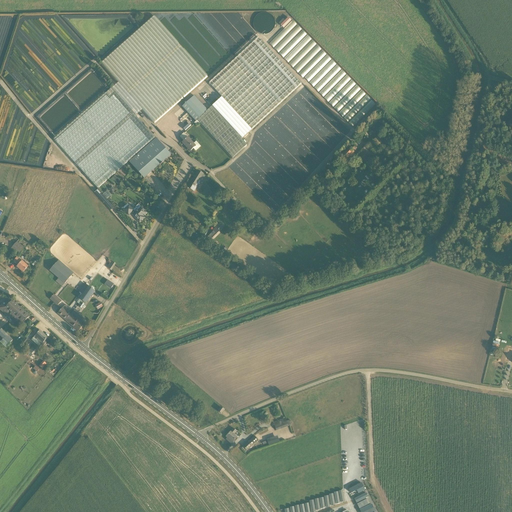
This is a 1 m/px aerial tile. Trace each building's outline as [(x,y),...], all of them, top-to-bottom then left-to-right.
[(257,30),(272,32),(274,16),(261,14),(260,24),(258,24),(257,30)] [(154,17),(101,63),(118,83),(142,110),(154,123),(207,77),(154,17)] [(288,17),(285,20),(280,25),(283,28),(291,20),(288,17)] [(197,126),(198,125),(200,123),(232,159),(247,146),(241,140),(301,84),(258,37),(209,83),(221,97),(211,107),(208,110),(195,122),(194,123),(197,126)] [(155,138),(135,115),(112,89),(111,88),(54,139),(98,189),(155,138)] [(182,107),(195,122),(208,110),(194,96),(182,107)] [(129,162),(144,179),(170,155),(156,138),(129,162)] [(193,144),(188,138),(183,141),(182,143),(190,151),(193,148),(196,151),(201,146),(196,142),(193,144)] [(357,149),(352,145),(349,148),(348,148),(341,156),(346,161),(357,149)] [(361,164),(367,158),(366,157),(371,152),(365,147),(355,158),(361,164)] [(208,177),(207,176),(196,169),(192,176),(196,178),(194,181),(192,180),(187,188),(194,192),(200,181),(203,183),(204,184),(208,177)] [(327,188),(330,185),(324,178),(320,181),(327,188)] [(129,205),(128,205),(124,209),(123,210),(128,216),(132,213),(133,214),(132,215),(139,223),(145,218),(143,217),(147,213),(141,206),(141,207),(138,204),(135,207),(138,210),(135,212),(129,205)] [(216,235),(223,227),(220,224),(216,227),(212,231),(216,235)] [(19,257),(25,249),(17,242),(10,250),(19,257)] [(23,273),(28,267),(18,257),(14,262),(18,266),(17,267),(23,273)] [(71,276),(56,263),(50,271),(65,284),(71,276)] [(221,265),(220,264),(177,264),(177,272),(183,274),(185,268),(190,269),(189,271),(189,274),(187,274),(193,277),(190,284),(209,292),(210,291),(211,291),(212,291),(212,290),(215,293),(218,285),(223,287),(223,283),(230,286),(225,282),(228,282),(228,276),(226,280),(221,276),(224,274),(217,274),(221,265)] [(111,289),(113,285),(107,281),(104,285),(111,289)] [(78,291),(82,294),(83,295),(88,287),(84,284),(78,291)] [(86,304),(95,291),(88,287),(83,295),(82,294),(79,298),(86,304)] [(171,306),(172,304),(154,292),(155,298),(149,299),(147,302),(144,302),(143,300),(141,303),(142,307),(140,310),(134,312),(136,314),(132,314),(144,322),(147,321),(145,325),(158,333),(159,331),(162,330),(163,329),(156,329),(155,327),(159,326),(157,321),(162,319),(161,315),(163,312),(161,310),(165,310),(164,306),(171,306)] [(62,301),(54,294),(50,299),(58,306),(62,301)] [(0,310),(12,321),(13,320),(22,310),(8,298),(0,306),(0,310)] [(71,314),(68,312),(70,309),(65,305),(57,314),(66,321),(73,312),(73,311),(71,314)] [(18,319),(23,323),(29,317),(22,310),(13,320),(15,321),(18,319)] [(78,331),(83,325),(79,322),(82,319),(73,312),(66,321),(78,331)] [(9,344),(12,341),(12,340),(1,329),(0,330),(0,335),(3,339),(0,341),(0,342),(5,348),(9,344)] [(44,347),(47,343),(44,341),(48,338),(40,331),(34,337),(44,347)] [(33,346),(29,351),(27,353),(29,354),(31,352),(33,355),(37,350),(33,346)] [(285,422),(284,418),(273,422),(276,431),(288,427),(288,426),(292,425),(290,420),(285,422)] [(232,445),(235,442),(234,441),(237,438),(233,435),(236,431),(234,429),(226,437),(229,439),(227,440),(232,445)] [(247,451),(250,448),(258,440),(255,436),(241,448),(243,450),(244,448),(247,451)] [(362,483),(349,490),(352,496),(365,489),(362,483)] [(331,494),(332,504),(341,504),(341,493),(331,494)] [(316,510),(325,509),(325,498),(316,498),(316,510)] [(358,503),(362,511),(372,511),(376,510),(375,508),(372,503),(370,504),(368,499),(358,503)] [(300,511),(310,511),(309,503),(300,504),(300,511)]
